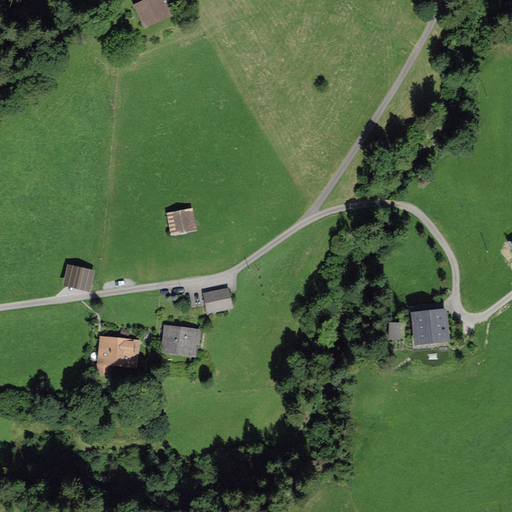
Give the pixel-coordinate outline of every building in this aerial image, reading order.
[(164,4),(167,3),(165,0),(151,0),(137,6),(145,24),(168,13),(164,4)] [(171,233),(193,229),(189,212),(167,216),(171,233)] [(67,285),(87,289),(90,274),(70,269),(67,285)] [(229,307),(226,291),(206,295),(210,311),(229,307)] [(412,316),(415,340),(448,337),(446,313),(412,316)] [(401,337),(400,320),(390,320),(390,337),(401,337)] [(200,334),(199,334),(199,331),(194,331),(193,333),(187,332),(188,329),(173,327),(173,331),(168,330),(166,349),(191,352),(192,342),(199,343),(200,334)] [(102,361),(136,364),(137,353),(133,352),(134,344),(104,340),(102,361)]
